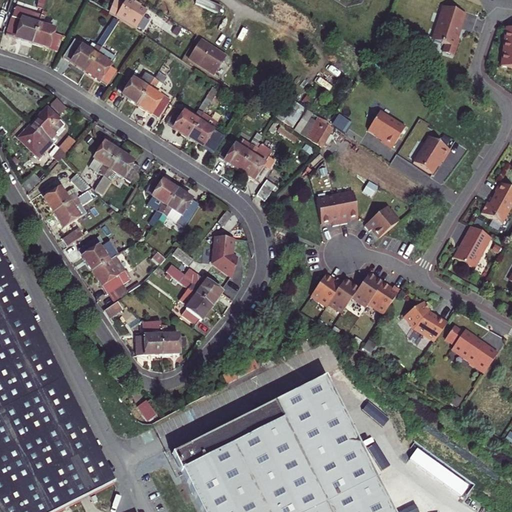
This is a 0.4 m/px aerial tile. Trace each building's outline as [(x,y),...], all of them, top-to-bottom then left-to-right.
[(46,0),(39,0),(37,8),(43,10),(46,0)] [(114,0),(109,13),(135,31),(146,12),(127,0),(126,0),(123,5),(114,0)] [(465,13),(445,6),(444,10),(441,10),(437,21),(440,22),(438,26),(439,28),(438,30),(437,31),(433,41),(445,45),(442,52),(453,56),(459,39),(455,38),(459,27),(461,27),(465,13)] [(37,8),(34,15),(40,17),(43,10),(37,8)] [(6,35),(32,44),(40,17),(34,15),(15,9),(6,35)] [(32,44),(57,52),(62,37),(53,34),(54,31),(43,28),(45,22),(43,21),(44,18),(40,17),(32,44)] [(109,27),(113,30),(118,23),(114,20),(109,27)] [(86,74),(101,50),(113,30),(109,27),(96,47),(91,54),(87,51),(82,48),(83,46),(74,40),(63,59),(86,74)] [(511,28),(506,28),(500,67),(511,68),(511,28)] [(226,57),(200,41),(189,59),(214,75),(226,57)] [(96,47),(92,44),(87,51),(91,54),(96,47)] [(155,46),(152,51),(159,55),(162,50),(155,46)] [(86,74),(107,87),(117,72),(111,68),(110,67),(101,61),(106,53),(101,50),(86,74)] [(101,61),(110,67),(114,59),(106,53),(101,61)] [(137,106),(157,119),(169,100),(163,96),(160,99),(155,95),(166,78),(158,73),(154,80),(137,106)] [(145,74),(138,85),(127,77),(118,91),(124,95),(122,97),(137,106),(154,80),(145,74)] [(213,107),(215,109),(227,91),(221,87),(218,93),(203,116),(206,118),(213,107)] [(188,139),(203,116),(218,93),(212,89),(197,113),(199,114),(198,116),(196,115),(193,120),(176,109),(166,124),(173,129),(173,130),(188,139)] [(66,110),(56,100),(50,107),(60,116),(66,110)] [(274,118),(292,130),(305,110),(294,103),(286,107),(283,105),(274,118)] [(32,125),(50,141),(64,127),(60,123),(61,123),(47,109),(32,125)] [(294,132),(305,139),(315,123),(309,119),(312,114),(307,111),(294,132)] [(404,128),(378,112),(367,131),(375,136),(377,135),(382,139),(380,141),(392,148),(404,128)] [(188,139),(202,149),(212,133),(211,132),(214,127),(204,120),(206,118),(203,116),(188,139)] [(305,139),(321,148),(324,143),(328,136),(332,129),(330,128),(326,125),(327,123),(318,118),(315,123),(305,139)] [(18,140),(38,160),(53,144),(50,141),(32,125),(18,140)] [(238,172),(257,143),(261,137),(257,135),(250,146),(242,141),(237,149),(228,143),(218,159),(238,172)] [(65,144),(70,149),(75,143),(69,138),(65,144)] [(341,146),(348,150),(352,142),(345,138),(341,146)] [(449,150),(428,138),(413,164),(432,175),(437,166),(436,165),(439,160),(441,161),(442,161),(449,150)] [(267,150),(257,143),(238,172),(254,182),(255,180),(260,184),(270,170),(264,166),(269,159),(264,155),(267,150)] [(59,150),(65,155),(70,149),(65,144),(59,150)] [(99,175),(103,178),(118,154),(103,145),(93,161),(102,166),(99,172),(100,173),(99,175)] [(338,148),(332,156),(352,168),(357,160),(338,148)] [(52,155),(58,161),(62,157),(56,151),(52,155)] [(363,157),(375,166),(376,165),(391,177),(395,172),(381,161),(367,152),(363,157)] [(116,175),(130,184),(140,168),(133,163),(118,154),(103,178),(94,192),(102,197),(116,175)] [(264,166),(270,170),(275,162),(269,159),(264,166)] [(93,161),(88,169),(99,175),(100,173),(99,172),(102,166),(93,161)] [(352,169),(361,175),(364,171),(354,165),(352,169)] [(21,186),(28,194),(41,181),(34,174),(21,186)] [(82,193),(88,188),(77,176),(70,181),(82,193)] [(162,216),(177,192),(155,178),(146,193),(152,197),(147,206),(157,212),(162,216)] [(275,188),(266,182),(256,196),(265,202),(275,188)] [(511,206),(511,190),(499,184),(494,192),(495,193),(489,204),(487,203),(481,214),(502,225),(511,206)] [(44,200),(53,215),(76,200),(71,192),(71,191),(63,196),(60,190),(55,193),(53,190),(49,192),(51,196),(44,200)] [(167,219),(183,229),(198,206),(177,192),(162,216),(167,219)] [(79,205),(82,208),(93,200),(88,193),(83,195),(79,198),(76,200),(53,215),(63,229),(78,219),(72,210),(79,205)] [(357,218),(353,193),(316,200),(321,225),(332,223),(332,227),(347,224),(346,220),(357,218)] [(72,210),(78,219),(86,214),(82,208),(79,205),(72,210)] [(398,222),(386,208),(364,227),(369,232),(372,230),(379,238),(398,222)] [(157,212),(149,224),(154,228),(158,221),(162,216),(157,212)] [(218,223),(224,227),(232,217),(227,212),(218,223)] [(158,221),(163,225),(167,219),(162,216),(158,221)] [(491,239),(470,228),(453,259),(474,270),(491,239)] [(62,240),(67,248),(83,237),(78,230),(62,240)] [(103,244),(99,237),(94,240),(99,247),(103,244)] [(119,256),(110,243),(100,250),(99,247),(94,240),(78,251),(83,259),(92,273),(115,258),(119,256)] [(234,241),(215,240),(212,266),(232,280),(238,261),(233,257),(234,241)] [(172,256),(189,268),(194,261),(177,249),(172,256)] [(153,258),(161,266),(165,261),(157,254),(153,258)] [(0,511),(61,511),(114,486),(0,256),(0,511)] [(122,286),(130,281),(125,273),(115,258),(92,273),(107,296),(108,296),(122,286)] [(188,292),(211,309),(221,295),(189,271),(183,279),(169,269),(166,275),(188,292)] [(372,279),(368,276),(358,290),(358,291),(353,288),(350,286),(351,285),(344,280),(342,283),(336,279),(334,283),(330,280),(325,276),(311,297),(326,308),(328,305),(335,309),(336,308),(342,313),(353,298),(359,302),(359,304),(366,308),(368,305),(383,315),(400,291),(393,287),(391,290),(389,289),(376,280),(375,281),(372,279)] [(127,292),(128,294),(140,286),(138,284),(127,292)] [(113,304),(119,301),(127,295),(122,286),(108,296),(113,304)] [(181,316),(195,327),(199,321),(201,322),(211,309),(188,292),(179,303),(187,309),(181,316)] [(434,343),(447,324),(435,316),(435,317),(429,313),(431,310),(424,301),(404,317),(414,330),(434,343)] [(104,313),(108,320),(122,311),(117,304),(104,313)] [(135,338),(136,357),(162,356),(160,328),(160,324),(143,324),(143,335),(136,336),(136,338),(135,338)] [(160,328),(162,356),(179,356),(179,351),(185,351),(185,338),(178,338),(178,337),(171,337),(166,337),(166,328),(160,328)] [(484,362),(491,350),(481,343),(480,345),(477,343),(476,339),(472,336),(473,336),(465,330),(462,334),(456,329),(452,330),(445,340),(454,346),(452,349),(464,357),(463,359),(468,363),(469,365),(473,367),(475,367),(482,372),(487,364),(484,362)] [(497,355),(491,350),(484,362),(487,364),(482,372),(482,373),(484,374),(497,355)] [(250,363),(221,373),(224,380),(253,371),(250,363)] [(172,456),(200,511),(391,511),(325,379),(172,456)] [(147,404),(139,409),(148,422),(156,417),(147,404)]
